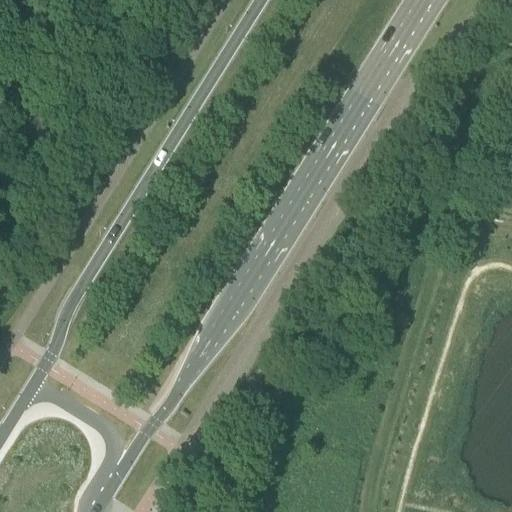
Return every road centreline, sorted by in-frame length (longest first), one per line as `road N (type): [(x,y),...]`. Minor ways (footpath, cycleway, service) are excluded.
road 1 (tertiary): [(122,473),(418,1)]
road 2 (tertiary): [(267,0),(78,293),(25,400)]
road 3 (tertiary): [(122,473),(120,452),(104,431),(77,412),(25,400)]
